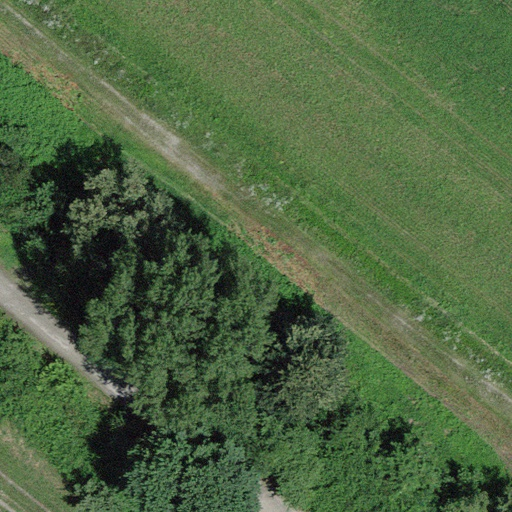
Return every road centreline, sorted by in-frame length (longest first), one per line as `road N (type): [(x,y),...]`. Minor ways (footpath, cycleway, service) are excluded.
road 1 (track): [(0,64),(511,481)]
road 2 (track): [(0,292),(278,511)]
